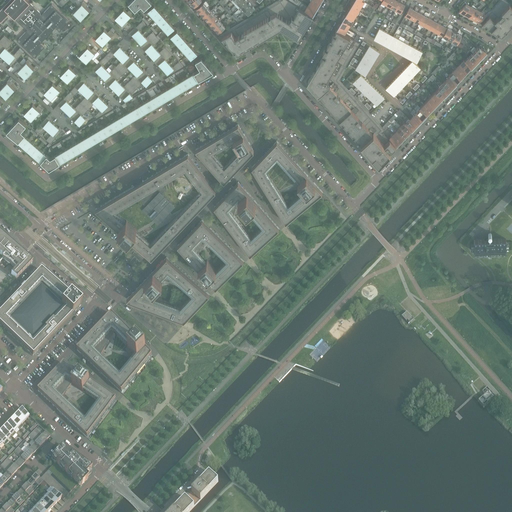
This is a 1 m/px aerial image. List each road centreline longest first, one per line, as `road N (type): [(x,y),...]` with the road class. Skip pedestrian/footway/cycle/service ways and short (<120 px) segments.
road 1 (residential): [(39,226),(254,97),(353,207),(377,180)]
road 2 (residential): [(293,86),(377,180)]
road 3 (residential): [(106,310),(118,296),(39,226)]
